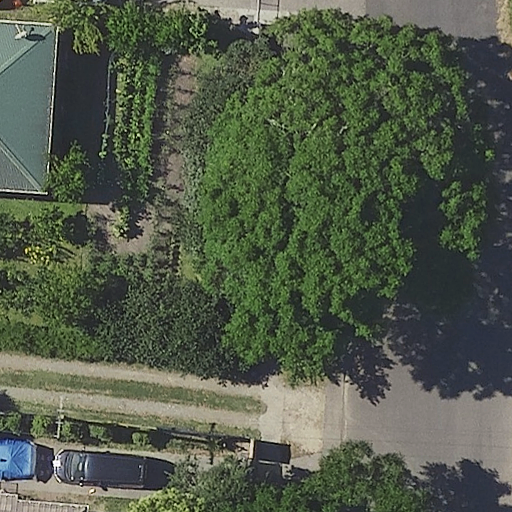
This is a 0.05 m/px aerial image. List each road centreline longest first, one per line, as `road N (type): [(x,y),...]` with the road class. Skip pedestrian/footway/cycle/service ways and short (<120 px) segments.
road 1 (residential): [(496,0),(476,298)]
road 2 (residential): [(476,298),(462,511)]
